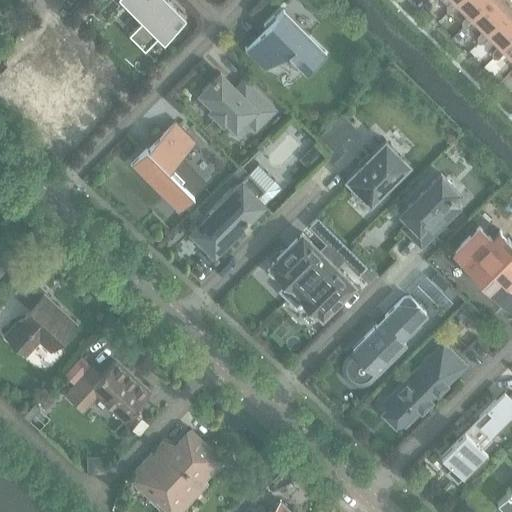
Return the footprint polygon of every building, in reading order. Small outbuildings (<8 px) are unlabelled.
[(186,17),(168,0),(123,0),(143,19),(129,33),(144,49),(158,35),(163,40),(186,17)] [(462,4),(470,13),(474,16),(489,0),(459,0),(458,1),(457,0),(452,0),(447,6),(447,12),(454,12),(462,4)] [(477,20),(486,28),(489,32),(511,8),(511,0),(489,0),(474,16),(470,13),(463,21),(463,27),(469,27),(477,20)] [(504,47),(511,38),(511,8),(489,32),(486,28),(478,36),(478,43),(484,43),(492,35),(501,44),(504,47)] [(327,52),(286,10),(248,49),(246,47),(245,48),(264,67),(285,54),(288,52),(306,72),(327,52)] [(511,38),(504,47),(501,44),(493,51),(493,58),(500,58),(508,50),(511,54),(511,38)] [(212,79),(215,75),(216,76),(220,72),(238,90),(239,91),(240,90),(239,90),(220,70),(212,78),(212,79)] [(240,90),(239,91),(238,90),(220,72),(216,76),(215,75),(212,79),(213,80),(200,92),(213,106),(211,109),(223,121),(226,118),(235,128),(244,119),(245,119),(255,129),(275,109),(248,82),(240,90)] [(200,92),(213,80),(212,79),(212,78),(198,92),(212,106),(209,109),(223,123),(226,120),(235,129),(244,120),(245,119),(244,119),(235,128),(226,118),(223,121),(211,109),(213,106),(200,92)] [(239,90),(240,90),(248,82),(275,109),(255,129),(245,119),(244,120),(255,131),(277,109),(248,80),(239,90)] [(356,127),(341,113),(319,135),(334,150),(356,127)] [(145,150),(132,163),(151,182),(152,180),(157,185),(167,195),(179,208),(190,197),(202,185),(202,184),(196,178),(198,176),(180,157),(196,141),(175,120),(149,145),(150,147),(146,151),(145,150)] [(347,178),(355,187),(352,190),(368,207),(388,187),(386,185),(408,163),(385,139),(370,154),(368,152),(358,162),(360,164),(347,178)] [(327,154),(317,143),(301,159),(311,169),(327,154)] [(196,228),(193,231),(206,244),(209,241),(217,249),(244,221),(244,222),(248,219),(249,220),(260,208),(259,207),(263,203),(281,185),(258,162),(248,172),(194,226),(196,228)] [(246,170),(241,165),(233,173),(237,178),(246,170)] [(441,173),(428,185),(401,212),(414,225),(408,231),(422,244),(457,208),(449,200),(458,190),(441,173)] [(204,212),(199,207),(191,215),(196,220),(204,212)] [(310,226),(335,251),(343,242),(318,217),(310,226)] [(491,238),(479,226),(455,250),(470,265),(471,264),(494,288),(493,289),(507,303),(511,298),(511,240),(511,241),(500,229),(491,238)] [(279,290),(288,298),(328,258),(302,233),(271,264),(288,281),(279,290)] [(343,242),(335,251),(344,259),(352,251),(343,242)] [(0,270),(11,258),(0,248),(0,270)] [(328,258),(288,298),(296,307),(306,298),(323,315),(354,284),(328,258)] [(452,301),(443,310),(449,315),(465,298),(437,270),(429,278),(452,301)] [(49,300),(53,297),(28,275),(12,293),(30,310),(7,335),(26,352),(39,337),(51,348),(74,323),(49,300)] [(404,297),(403,297),(403,298),(352,348),(357,353),(351,359),(348,366),(350,374),(356,380),(364,381),(371,377),(371,378),(378,371),(379,372),(379,373),(389,362),(388,361),(406,343),(401,338),(427,312),(412,298),(411,297),(409,296),(407,296),(405,296),(404,297)] [(466,300),(459,306),(467,314),(473,308),(466,300)] [(399,417),(399,418),(406,424),(468,363),(450,344),(445,339),(420,364),(399,384),(393,391),(395,393),(385,403),(389,407),(387,410),(397,420),(399,417)] [(114,359),(104,370),(95,361),(67,390),(84,406),(99,390),(126,416),(149,392),(114,359)] [(442,453),(453,465),(447,470),(458,482),(487,452),(478,442),(487,433),(491,436),(511,415),(511,397),(506,391),(497,399),(497,398),(476,419),(478,421),(471,428),(469,426),(442,453)] [(118,435),(128,444),(136,435),(126,426),(118,435)] [(191,430),(171,451),(161,442),(128,477),(152,500),(154,498),(169,511),(173,511),(177,507),(180,510),(208,481),(204,477),(222,459),(191,430)] [(88,473),(105,472),(105,455),(87,456),(88,473)] [(511,511),(511,487),(511,489),(509,487),(506,491),(507,493),(497,503),(506,511),(511,511)] [(293,511),(279,499),(268,511),(293,511)]
